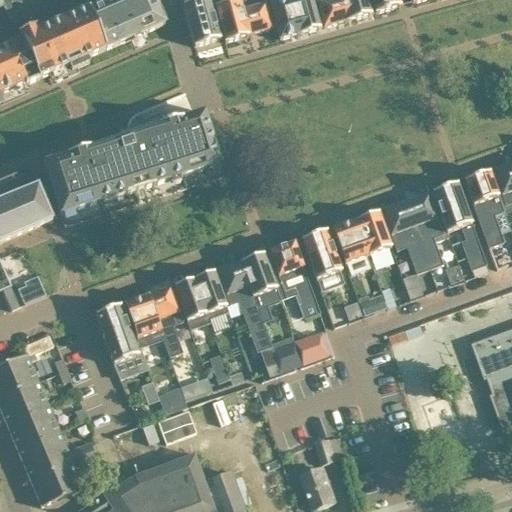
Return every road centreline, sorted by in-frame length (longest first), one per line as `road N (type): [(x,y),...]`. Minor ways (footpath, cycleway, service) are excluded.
road 1 (residential): [(511,147),(0,330)]
road 2 (residential): [(401,511),(348,338),(511,280)]
road 3 (unknown): [(341,80),(396,188)]
